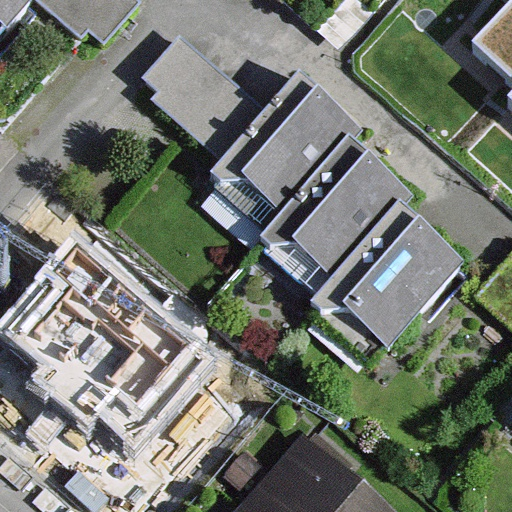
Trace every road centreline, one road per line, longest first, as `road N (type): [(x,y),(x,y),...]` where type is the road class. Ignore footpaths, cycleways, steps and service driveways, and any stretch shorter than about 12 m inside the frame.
road 1 (unknown): [(196,0),(479,233)]
road 2 (residential): [(182,0),(0,210)]
